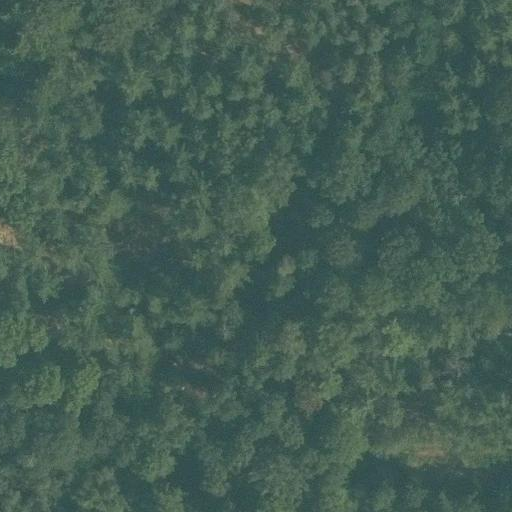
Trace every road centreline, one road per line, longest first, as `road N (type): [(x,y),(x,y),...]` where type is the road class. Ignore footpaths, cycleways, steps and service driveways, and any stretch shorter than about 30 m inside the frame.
road 1 (track): [(412,0),(408,53),(306,388)]
road 2 (track): [(306,388),(267,510)]
